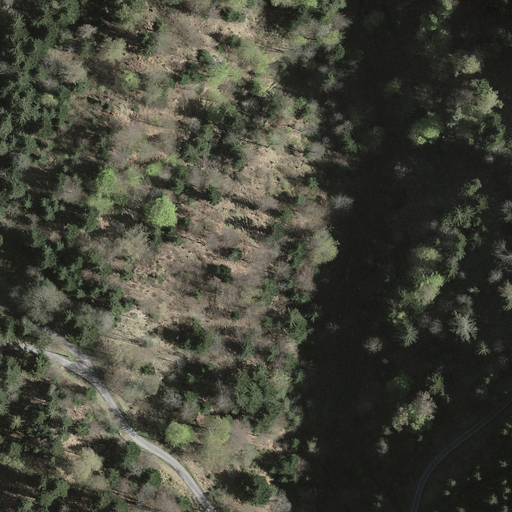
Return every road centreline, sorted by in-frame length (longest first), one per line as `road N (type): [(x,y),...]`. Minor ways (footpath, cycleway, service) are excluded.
road 1 (unclassified): [(0,342),(32,347),(96,378),(123,424),(172,461),(215,511)]
road 2 (unclassified): [(410,511),(434,460),(511,397)]
